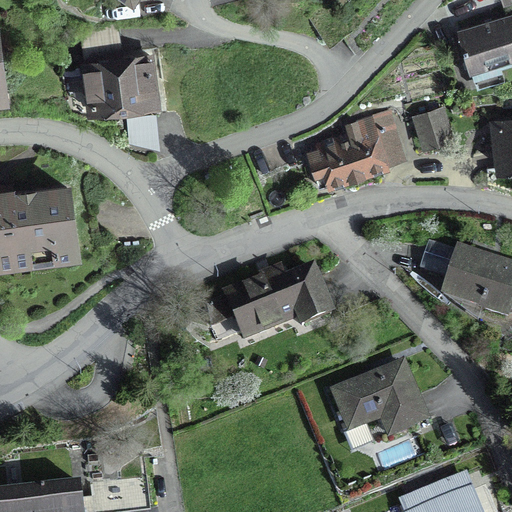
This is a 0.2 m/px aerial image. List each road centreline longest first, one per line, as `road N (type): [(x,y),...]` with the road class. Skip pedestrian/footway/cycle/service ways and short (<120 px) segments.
road 1 (residential): [(142,189),(311,116),(431,0)]
road 2 (residential): [(323,213),(472,383),(511,468)]
road 3 (residential): [(184,263),(139,287),(19,379)]
road 4 (residential): [(511,209),(417,198),(323,213)]
road 5 (residential): [(0,132),(70,139),(142,189)]
road 6 (residential): [(323,213),(184,263)]
